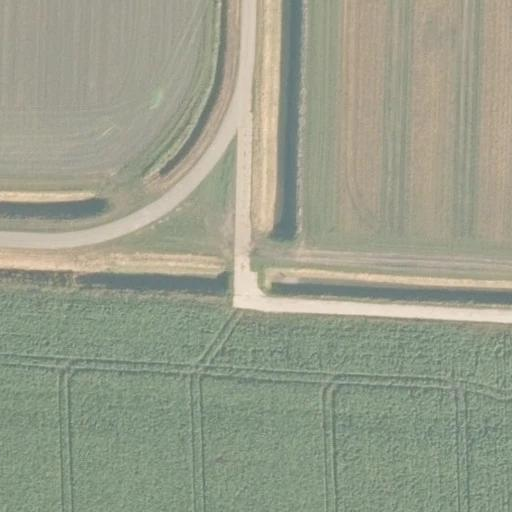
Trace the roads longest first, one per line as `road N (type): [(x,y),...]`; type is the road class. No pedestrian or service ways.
road 1 (track): [(238,104),(245,127),(242,278),(253,298),(511,316)]
road 2 (unclassified): [(0,238),(99,234),(138,219),(190,181),(238,104),(249,0)]
